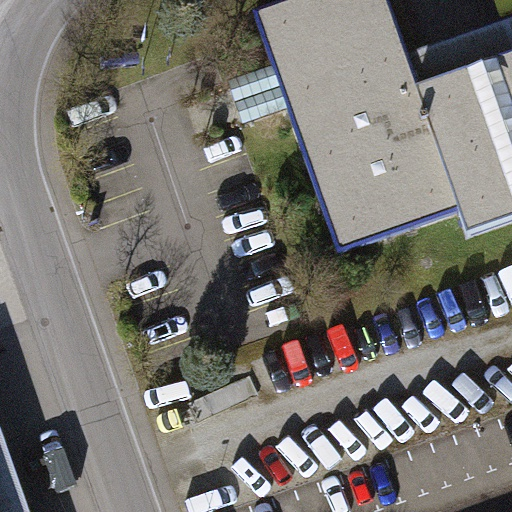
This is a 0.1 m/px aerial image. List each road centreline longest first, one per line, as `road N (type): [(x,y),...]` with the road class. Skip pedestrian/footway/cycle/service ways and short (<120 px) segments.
road 1 (residential): [(127,511),(0,162)]
road 2 (residential): [(0,136),(54,0)]
